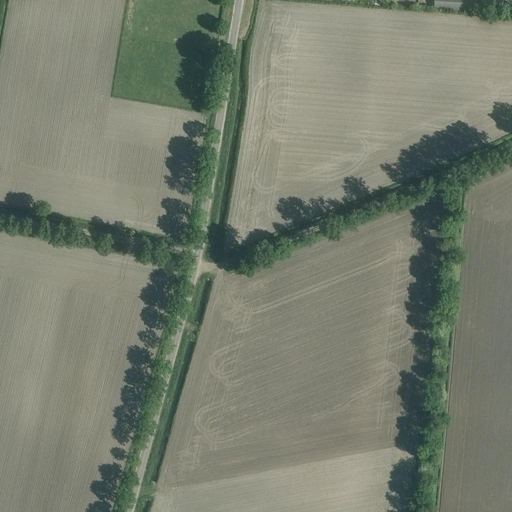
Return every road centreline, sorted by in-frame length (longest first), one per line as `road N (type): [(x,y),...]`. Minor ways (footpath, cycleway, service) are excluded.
road 1 (track): [(0,219),(226,263),(511,144)]
road 2 (unclassified): [(131,511),(199,258),(240,0)]
